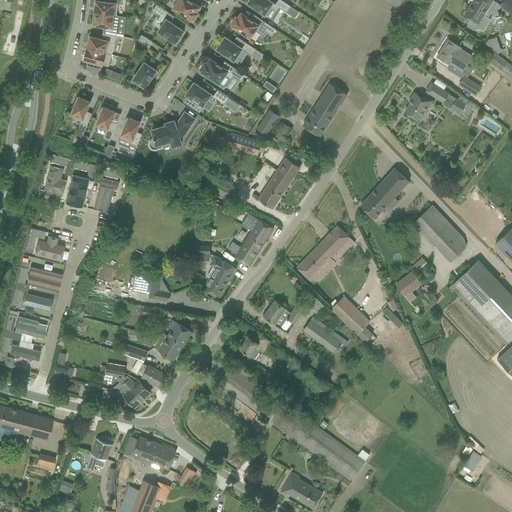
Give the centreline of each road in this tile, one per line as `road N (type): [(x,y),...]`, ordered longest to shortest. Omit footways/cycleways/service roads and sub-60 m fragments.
road 1 (residential): [(152,417),(287,232),(439,0)]
road 2 (residential): [(226,0),(166,91),(141,102),(68,71),(82,0)]
road 3 (residential): [(36,397),(79,235)]
road 4 (unclassified): [(276,511),(187,452),(152,417)]
